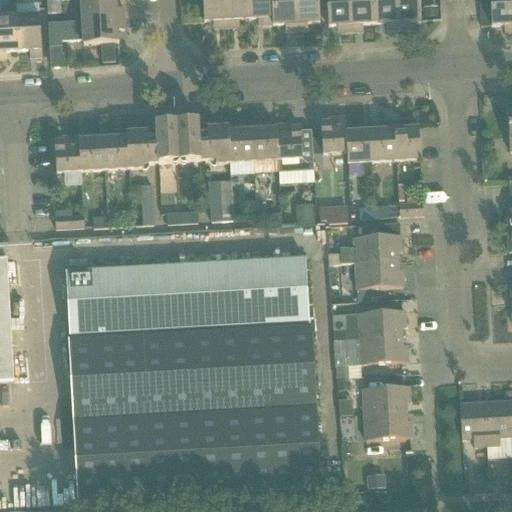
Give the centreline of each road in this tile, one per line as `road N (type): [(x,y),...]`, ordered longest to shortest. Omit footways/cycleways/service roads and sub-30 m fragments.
road 1 (residential): [(511,360),(461,359),(449,323),(456,61)]
road 2 (residential): [(171,85),(456,61)]
road 3 (residential): [(14,94),(171,85)]
road 4 (residential): [(21,219),(14,94)]
